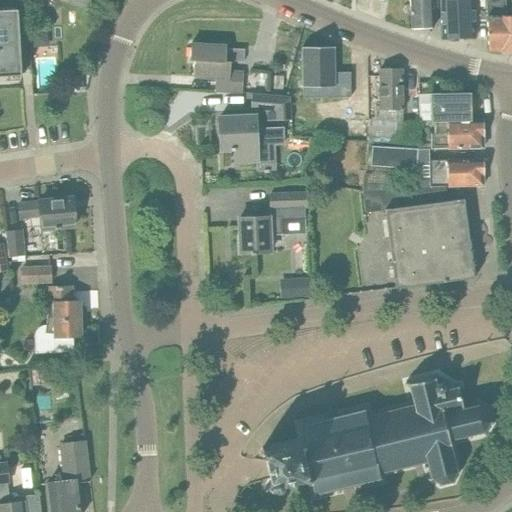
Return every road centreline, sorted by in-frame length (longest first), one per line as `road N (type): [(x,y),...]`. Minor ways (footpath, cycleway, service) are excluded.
road 1 (residential): [(511,287),(191,330)]
road 2 (tertiary): [(511,79),(394,49),(276,0)]
road 3 (residential): [(191,330),(185,174),(171,155),(153,149),(114,152)]
road 4 (tertiary): [(114,152),(131,340)]
road 5 (residential): [(195,511),(191,330)]
road 6 (tertiary): [(131,340),(144,405),(144,511)]
road 7 (tertiary): [(149,0),(112,55),(114,152)]
